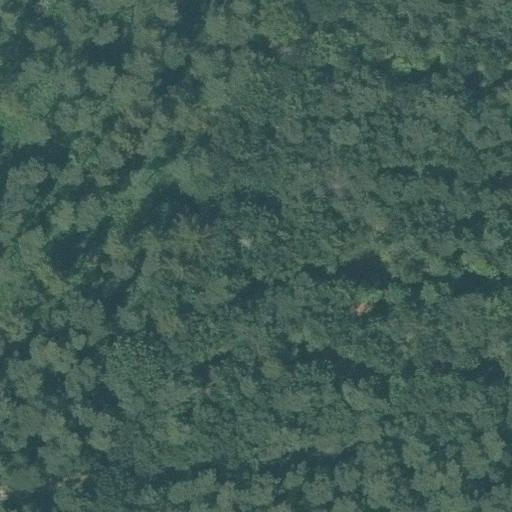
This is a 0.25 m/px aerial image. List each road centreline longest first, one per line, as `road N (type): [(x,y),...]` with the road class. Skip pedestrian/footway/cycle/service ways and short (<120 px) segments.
road 1 (track): [(102,479),(298,0)]
road 2 (track): [(0,491),(305,461),(511,424)]
